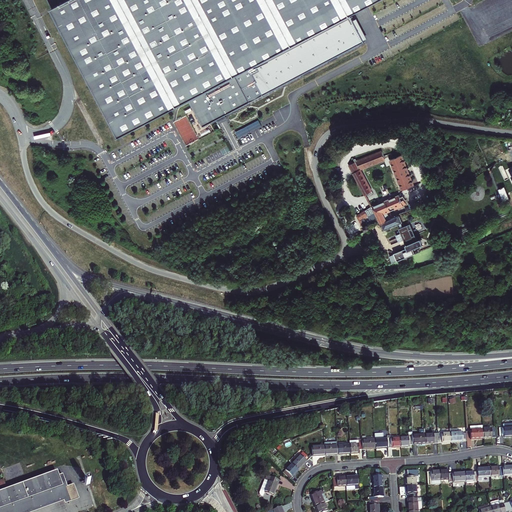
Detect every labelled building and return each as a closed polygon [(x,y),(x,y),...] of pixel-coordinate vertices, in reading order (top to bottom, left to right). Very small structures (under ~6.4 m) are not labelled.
[(48,0),(120,136),(189,100),(204,127),(216,120),(219,124),(227,119),(225,115),(264,95),(249,67),(351,15),(378,0),(48,0)] [(365,41),(351,15),(249,67),(264,95),(365,41)] [(250,103),(257,118),(284,104),(277,90),(250,103)] [(260,123),(237,134),(239,138),(262,127),(260,123)] [(348,165),(352,172),(353,174),(364,195),(370,192),(358,170),(359,169),(384,159),(381,152),(348,165)] [(413,186),(401,156),(390,161),(401,191),(413,186)] [(381,224),(389,220),(386,213),(403,206),(402,205),(404,205),(401,197),(399,198),(398,195),(390,199),(388,198),(387,199),(385,200),(385,201),(379,204),(379,202),(377,203),(377,204),(372,207),(364,212),(356,217),(364,232),(366,231),(369,230),(366,225),(365,226),(361,220),(367,216),(374,213),(377,219),(380,224),(381,224)] [(384,230),(401,223),(399,216),(389,220),(381,224),(384,230)] [(389,258),(392,264),(420,253),(417,246),(416,246),(408,227),(398,231),(400,234),(396,236),(397,238),(398,238),(398,239),(397,240),(398,243),(403,241),(406,249),(394,254),(394,255),(389,258)] [(511,438),(511,429),(499,431),(500,439),(504,439),(504,440),(509,439),(511,438)] [(483,440),(483,431),(471,432),(471,441),(477,441),(483,440)] [(496,440),(496,431),(483,431),(483,440),(490,440),(496,440)] [(463,441),(463,435),(463,434),(458,434),(450,435),(451,444),(457,443),(463,443),(463,441)] [(432,445),(438,444),(438,435),(425,436),(426,445),(432,445)] [(445,444),(451,444),(450,435),(438,435),(438,444),(445,444)] [(426,445),(425,436),(412,437),(413,446),(420,445),(426,445)] [(409,446),(413,446),(412,437),(409,437),(409,439),(399,439),(400,448),(406,448),(409,448),(409,446)] [(400,448),(399,439),(387,440),(388,449),(393,449),(400,448)] [(388,449),(387,440),(374,441),(375,450),(381,449),(388,449)] [(374,441),(361,442),(362,451),(368,450),(375,450),(374,441)] [(357,445),(348,445),(349,454),(355,454),(358,454),(358,451),(362,451),(361,442),(357,442),(357,445)] [(336,454),(336,446),(335,443),(323,443),(323,447),(323,456),(330,455),(332,455),(332,454),(336,454)] [(348,445),(336,446),(336,454),(340,454),(340,455),(343,455),(349,454),(348,445)] [(317,456),(323,456),(323,447),(310,448),(311,456),(317,456)] [(299,455),(290,464),(298,471),(302,466),(306,462),(299,455)] [(281,473),(289,480),(293,476),(298,471),(290,464),(281,473)] [(503,476),(511,475),(511,466),(508,467),(502,467),(503,476)] [(490,477),(503,476),(502,467),(496,468),(489,468),(490,477)] [(490,477),(489,468),(483,468),(477,469),(477,472),(478,481),(481,481),(481,478),(490,477)] [(448,483),(453,483),(452,474),(448,474),(448,470),(446,471),(439,471),(440,480),(448,480),(448,483)] [(431,473),(427,473),(427,485),(440,484),(440,480),(439,471),(434,471),(431,472),(431,473)] [(0,511),(28,511),(65,498),(66,501),(78,497),(73,485),(67,488),(62,475),(58,476),(56,472),(6,491),(0,493),(0,511)] [(465,482),(478,481),(477,472),(470,473),(464,473),(465,482)] [(406,482),(406,487),(416,487),(415,473),(407,474),(407,478),(406,478),(406,482)] [(453,483),(465,482),(464,473),(458,473),(452,474),(453,483)] [(382,482),(382,476),(372,477),(373,490),(383,489),(382,482)] [(276,485),(277,481),(266,477),(259,495),(259,498),(262,499),(264,495),(272,498),(274,491),(277,485),(276,485)] [(345,478),(345,487),(354,486),(354,490),(359,490),(358,477),(351,477),(345,478)] [(332,488),(345,487),(345,478),(338,478),(331,479),(332,488)] [(406,492),(407,496),(408,496),(408,500),(416,499),(416,487),(406,487),(406,492)] [(383,492),(383,489),(373,490),(373,498),(368,498),(368,502),(370,502),(378,501),(378,497),(383,497),(383,492)] [(315,508),(323,505),(320,497),(323,496),(321,492),(310,496),(312,502),(315,508)] [(420,501),(420,499),(416,499),(408,500),(408,503),(407,503),(407,507),(407,511),(416,511),(417,511),(420,511),(419,501),(420,501)] [(378,506),(378,501),(370,502),(370,511),(379,511),(380,511),(379,506),(378,506)] [(511,501),(506,504),(503,505),(505,511),(507,511),(511,510),(511,501)]
